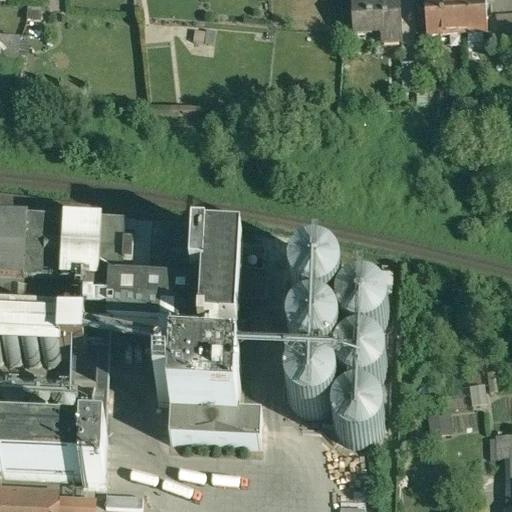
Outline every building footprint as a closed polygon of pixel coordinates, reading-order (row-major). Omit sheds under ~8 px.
[(370,0),(352,0),(355,48),(357,48),(356,37),(399,34),(400,45),(403,45),(400,5),(371,7),(370,0)] [(485,1),(425,3),(426,37),(487,35),(485,1)] [(511,16),(496,17),(497,38),(511,37),(511,16)] [(18,39),(0,36),(0,63),(15,66),(18,39)] [(416,65),(402,66),(403,96),(417,95),(416,65)] [(208,239),(0,228),(0,328),(64,332),(89,333),(201,339),(239,341),(240,323),(242,277),(244,250),(239,250),(207,248),(208,239)] [(239,240),(208,239),(207,248),(239,250),(239,240)] [(264,249),(247,249),(246,272),(263,273),(264,249)] [(343,298),(345,288),(343,277),(337,269),(328,263),(318,262),(308,264),(299,270),(294,278),(292,289),(294,299),(300,307),(309,313),(319,315),(329,312),(338,307),(343,298)] [(268,278),(242,277),(240,323),(251,324),(252,306),(266,307),(268,278)] [(389,327),(391,317),(389,307),(383,298),(374,292),(364,291),(354,293),(345,299),(340,307),(338,318),(340,328),(346,336),(355,342),(365,344),(375,341),(384,336),(389,327)] [(340,352),(342,342),(340,332),(334,323),(325,318),(315,316),(305,318),(296,324),(291,333),(289,343),(291,353),(297,361),(306,367),(316,369),(326,367),(335,361),(340,352)] [(64,332),(0,328),(0,369),(61,372),(62,366),(64,332)] [(89,333),(64,332),(62,366),(88,367),(89,333)] [(239,341),(201,339),(201,347),(238,349),(239,341)] [(386,381),(388,371),(386,361),(380,352),(371,347),(361,345),(351,347),(342,353),(337,362),(335,372),(337,382),(343,391),(352,396),(362,398),(372,396),(381,390),(386,381)] [(242,372),(175,369),(171,448),(262,452),(263,423),(239,422),(242,372)] [(338,407),(339,396),(337,386),(331,378),(323,372),(312,370),(302,373),(294,378),(288,387),(286,397),(289,407),(295,416),(303,422),(314,423),(324,421),(332,415),(338,407)] [(488,387),(472,388),(473,408),(489,407),(488,387)] [(97,396),(0,391),(0,416),(96,421),(97,396)] [(384,436),(386,425),(384,415),(378,407),(369,401),(359,399),(349,402),(340,408),(335,416),(333,427),(335,437),(341,445),(350,451),(360,453),(370,450),(379,444),(384,436)] [(454,437),(453,417),(431,418),(433,438),(454,437)] [(511,511),(511,439),(498,440),(499,463),(510,463),(511,511)] [(108,446),(0,440),(0,480),(82,484),(82,491),(106,492),(108,446)] [(76,511),(77,496),(0,492),(0,511),(76,511)]
